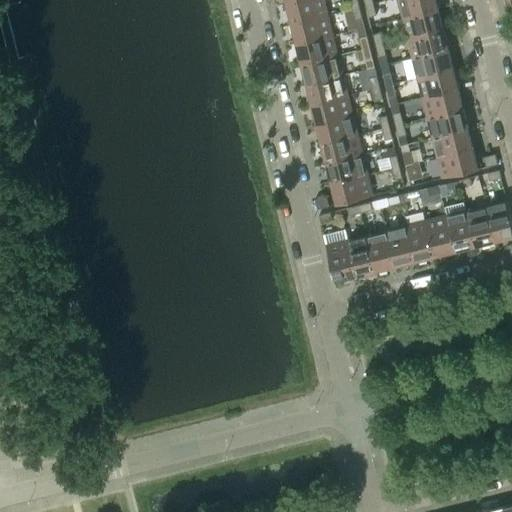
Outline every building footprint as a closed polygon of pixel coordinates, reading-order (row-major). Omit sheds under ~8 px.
[(324,0),(303,0),(287,4),(292,24),(328,15),(324,0)] [(349,0),(352,9),(360,7),(357,0),(349,0)] [(436,0),(397,0),(402,17),(438,8),(436,0)] [(373,4),(365,5),(368,17),(376,15),(373,4)] [(360,7),(352,9),(355,20),(362,18),(360,7)] [(438,8),(402,17),(407,37),(443,28),(438,8)] [(328,15),(292,24),(297,44),(333,35),(328,15)] [(443,28),(407,37),(412,58),(448,49),(443,28)] [(380,32),(373,34),(375,45),(383,43),(380,32)] [(333,35),(297,44),(302,63),(338,54),(333,35)] [(367,35),(359,37),(362,48),(369,46),(367,35)] [(383,43),(375,45),(378,57),(386,55),(383,43)] [(369,46),(362,48),(365,60),(372,58),(369,46)] [(448,49),(412,58),(417,78),(453,69),(448,49)] [(338,54),(302,63),(307,84),(343,75),(338,54)] [(453,69),(417,78),(422,97),(458,88),(453,69)] [(390,72),(383,74),(385,85),(393,83),(390,72)] [(343,75),(307,84),(312,104),(348,95),(343,75)] [(369,77),(372,88),(379,87),(377,75),(369,77)] [(393,83),(385,85),(388,97),(396,95),(393,83)] [(379,87),(372,88),(375,100),(382,98),(379,87)] [(458,88),(422,97),(427,117),(463,108),(458,88)] [(348,95),(312,104),(317,124),(353,115),(348,95)] [(463,108),(427,117),(432,137),(468,128),(463,108)] [(400,112),(392,114),(395,125),(403,123),(400,112)] [(353,115),(317,124),(322,143),(358,134),(353,115)] [(387,115),(379,117),(382,128),(389,126),(387,115)] [(403,123),(395,125),(398,137),(406,135),(403,123)] [(389,126),(382,128),(385,140),(392,138),(389,126)] [(468,128),(432,137),(437,157),(473,148),(468,128)] [(358,134),(322,143),(326,163),(363,154),(358,134)] [(473,148),(437,157),(442,178),(478,169),(473,148)] [(410,151),(402,153),(405,165),(413,163),(410,151)] [(363,154),(326,163),(331,183),(368,174),(363,154)] [(495,154),(490,155),(484,157),(486,167),(498,164),(495,154)] [(389,157),(392,168),(399,166),(396,155),(389,157)] [(399,166),(392,168),(394,180),(402,178),(399,166)] [(499,170),(487,173),(489,180),(501,178),(499,170)] [(368,174),(331,183),(337,204),(373,195),(368,174)] [(470,177),(458,180),(461,188),(472,185),(470,177)] [(458,180),(447,183),(449,191),(461,188),(458,180)] [(439,185),(427,188),(429,195),(440,193),(439,185)] [(419,190),(407,193),(409,200),(421,198),(419,190)] [(399,195),(387,198),(389,205),(401,202),(399,195)] [(326,196),(322,197),(315,199),(317,209),(329,206),(326,196)] [(511,221),(506,199),(485,205),(495,241),(511,236),(511,221)] [(371,202),(360,204),(362,212),(373,209),(371,202)] [(360,204),(348,207),(350,215),(362,212),(360,204)] [(485,205),(466,210),(475,246),(495,241),(485,205)] [(466,210),(446,215),(455,251),(475,246),(466,210)] [(330,212),(319,215),(321,222),(332,220),(330,212)] [(446,215),(426,219),(435,256),(455,251),(446,215)] [(426,219),(406,224),(415,261),(435,256),(426,219)] [(406,224),(387,229),(396,266),(415,261),(406,224)] [(324,234),(326,244),(335,281),(356,275),(347,239),(345,229),(324,234)] [(387,229),(367,234),(376,270),(396,266),(387,229)] [(367,234),(347,239),(356,275),(376,270),(367,234)]
